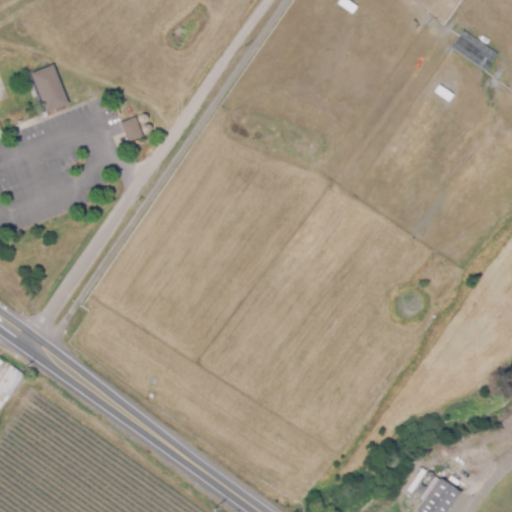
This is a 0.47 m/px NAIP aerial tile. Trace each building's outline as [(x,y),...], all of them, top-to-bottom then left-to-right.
[(29,74),(51,67),(67,105),(45,114),(29,74)] [(113,112),(111,106),(117,104),(119,110),(113,112)] [(129,141),(121,122),(135,116),(143,135),(129,141)] [(0,378),(8,368),(23,378),(2,407),(0,405),(0,378)] [(446,511),(416,511),(439,477),(460,491),(446,511)]
